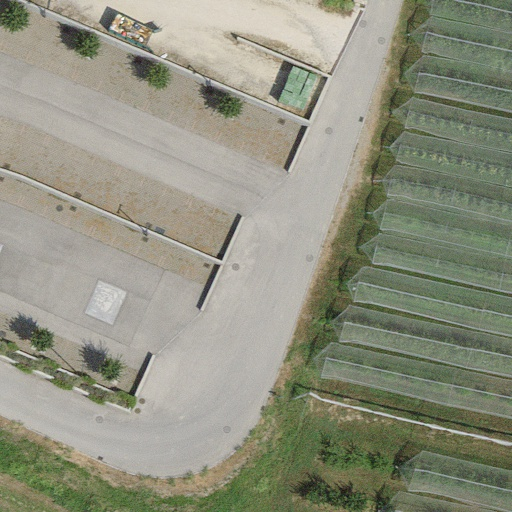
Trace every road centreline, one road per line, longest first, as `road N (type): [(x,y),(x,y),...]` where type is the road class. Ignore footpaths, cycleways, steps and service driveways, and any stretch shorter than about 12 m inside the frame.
road 1 (track): [(0,389),(153,441),(210,404),(294,250),(383,0)]
road 2 (track): [(308,208),(0,85)]
road 3 (track): [(232,373),(0,256)]
